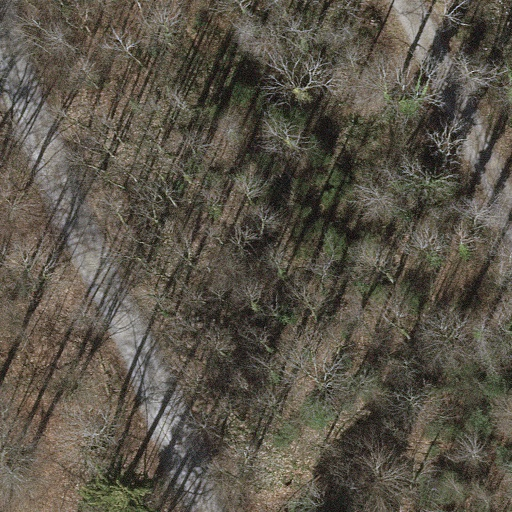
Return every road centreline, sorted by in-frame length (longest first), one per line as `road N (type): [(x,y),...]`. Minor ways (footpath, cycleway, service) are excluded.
road 1 (track): [(215,511),(69,197),(1,0)]
road 2 (track): [(399,0),(511,222)]
